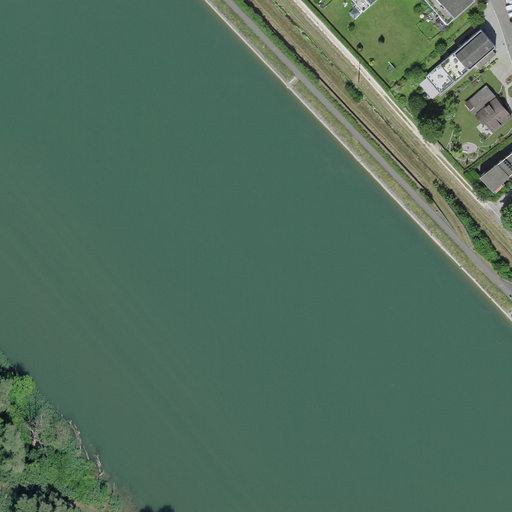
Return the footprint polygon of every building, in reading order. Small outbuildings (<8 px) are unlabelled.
[(354,0),(366,13),(379,0),(354,0)] [(475,2),(473,0),(422,0),(446,27),(475,2)] [(496,47),(482,30),(429,75),(443,92),(496,47)] [(511,118),(511,116),(486,86),(465,104),(492,135),(511,118)] [(511,155),(481,180),(494,194),(511,175),(511,155)]
